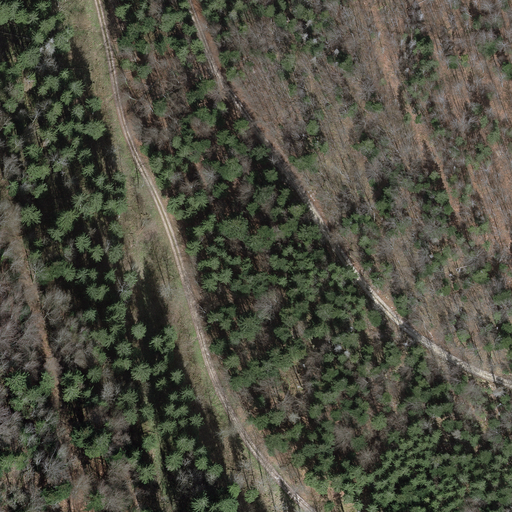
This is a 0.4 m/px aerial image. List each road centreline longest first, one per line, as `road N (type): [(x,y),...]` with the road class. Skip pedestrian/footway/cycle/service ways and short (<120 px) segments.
road 1 (track): [(316,511),(234,422),(125,126),(96,0)]
road 2 (track): [(187,0),(220,81),(368,290),(445,355),(511,384)]
road 3 (track): [(0,197),(82,511)]
road 4 (track): [(163,219),(139,258),(156,463),(174,511)]
